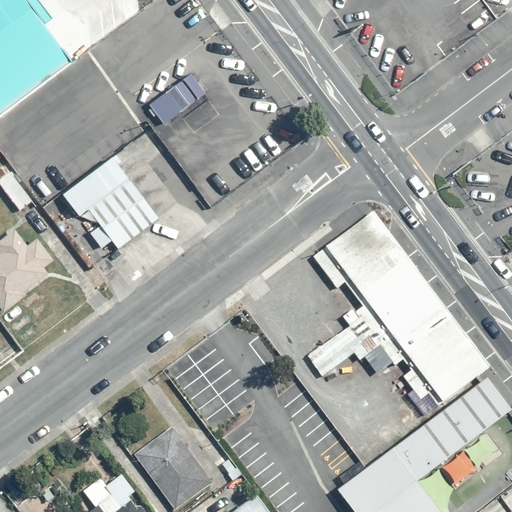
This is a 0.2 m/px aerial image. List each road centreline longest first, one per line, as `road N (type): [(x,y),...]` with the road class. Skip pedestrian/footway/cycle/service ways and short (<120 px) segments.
road 1 (residential): [(364,163),(0,430)]
road 2 (secondary): [(511,354),(364,163)]
road 3 (secondary): [(364,163),(243,0)]
road 4 (secondary): [(393,154),(511,312)]
road 5 (secondary): [(278,0),(393,154)]
road 6 (residential): [(393,154),(511,70)]
